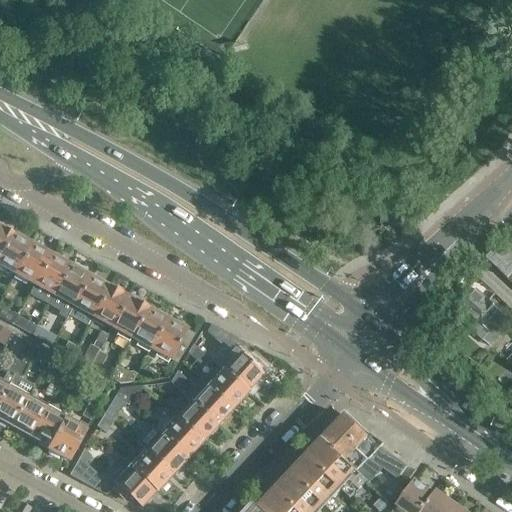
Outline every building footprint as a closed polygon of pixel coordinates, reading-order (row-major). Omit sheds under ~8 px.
[(381,202),(380,223),(401,224),(401,203),(381,202)] [(0,255),(12,234),(3,230),(5,227),(0,224),(0,255)] [(12,234),(0,255),(0,268),(14,276),(31,245),(23,240),(24,238),(14,232),(13,235),(12,234)] [(494,245),(483,257),(506,280),(507,279),(511,283),(511,237),(511,238),(509,236),(497,248),(494,245)] [(31,245),(14,276),(33,287),(51,256),(42,251),(43,249),(33,243),(32,246),(31,245)] [(51,256),(33,287),(52,297),(69,266),(61,262),(63,259),(53,254),(52,256),(51,256)] [(67,316),(89,277),(81,273),(82,270),(72,264),(71,267),(69,266),(52,297),(64,304),(56,318),(63,322),(67,316)] [(90,319),(108,288),(100,283),(101,280),(91,275),(90,278),(89,277),(67,316),(86,326),(90,319)] [(110,329),(127,298),(119,294),(121,291),(111,286),(110,288),(108,288),(90,319),(102,325),(110,329)] [(504,316),(476,290),(461,307),(461,308),(455,315),(482,340),(504,316)] [(127,298),(110,329),(129,340),(146,309),(145,308),(147,305),(136,300),(135,302),(127,298)] [(0,304),(0,318),(12,325),(18,315),(0,304)] [(146,309),(129,340),(148,351),(166,319),(165,319),(166,316),(156,311),(155,313),(146,309)] [(18,315),(12,325),(30,336),(36,325),(18,315)] [(166,319),(148,351),(170,362),(179,345),(186,348),(194,335),(183,329),(184,326),(175,321),(173,323),(166,319)] [(36,325),(30,336),(50,346),(56,336),(36,325)] [(11,333),(0,327),(0,344),(4,346),(11,333)] [(98,352),(101,345),(107,335),(98,330),(93,341),(91,344),(90,344),(81,360),(90,366),(98,352)] [(201,341),(195,348),(210,361),(216,354),(201,341)] [(67,342),(62,352),(70,357),(76,347),(67,342)] [(193,345),(187,355),(203,369),(210,361),(195,348),(193,345)] [(89,367),(99,373),(106,356),(98,352),(90,366),(89,367)] [(218,369),(220,371),(246,394),(247,393),(245,392),(251,386),(254,386),(259,381),(259,377),(260,376),(259,375),(263,371),(252,361),(248,365),(233,352),(230,355),(231,356),(218,369)] [(0,399),(7,387),(8,385),(21,363),(13,359),(1,382),(0,381),(0,399)] [(27,396),(32,387),(24,382),(31,368),(21,363),(8,385),(7,387),(0,399),(0,423),(6,426),(8,425),(10,426),(26,398),(27,396)] [(125,375),(113,369),(107,380),(117,385),(130,384),(134,377),(129,375),(125,375)] [(203,385),(205,387),(231,411),(231,410),(238,403),(241,403),(245,398),(245,395),(246,394),(220,371),(218,369),(203,385)] [(177,371),(169,383),(175,388),(185,378),(177,371)] [(510,387),(499,376),(493,382),(504,393),(510,387)] [(51,399),(57,388),(50,384),(43,395),(51,399)] [(188,402),(190,404),(216,428),(216,426),(223,419),(226,419),(231,413),(231,411),(205,387),(203,385),(188,402)] [(126,406),(142,388),(140,387),(117,389),(114,394),(125,404),(126,406)] [(64,392),(57,388),(51,399),(58,403),(64,392)] [(125,404),(114,394),(103,413),(110,420),(125,404)] [(26,398),(10,426),(14,428),(14,431),(20,434),(22,433),(30,437),(46,409),(47,407),(27,396),(26,398)] [(174,418),(176,419),(201,443),(209,435),(211,435),(216,430),(216,428),(190,404),(188,402),(174,418)] [(81,417),(89,422),(96,409),(88,404),(81,417)] [(47,407),(30,437),(38,442),(38,444),(48,449),(47,450),(48,451),(66,417),(47,407)] [(112,422),(110,420),(103,413),(94,429),(102,436),(112,422)] [(66,417),(48,451),(67,461),(70,457),(71,458),(86,431),(87,429),(66,417)] [(158,434),(160,436),(186,460),(188,457),(191,457),(196,452),(196,448),(201,443),(176,419),(174,418),(158,434)] [(344,418),(322,441),(357,472),(383,445),(370,436),(366,440),(344,418)] [(144,451),(145,452),(171,476),(173,474),(176,473),(181,468),(181,465),(186,460),(160,436),(158,434),(144,451)] [(92,435),(81,454),(91,460),(102,441),(92,435)] [(305,457),(340,489),(350,498),(358,490),(361,493),(369,484),(357,472),(322,441),(321,440),(305,457)] [(129,467),(131,468),(143,480),(155,491),(157,490),(158,490),(159,489),(161,489),(166,484),(166,481),(171,476),(145,452),(144,451),(129,467)] [(305,457),(290,474),(324,506),(330,511),(336,511),(342,507),(332,498),(340,489),(305,457)] [(131,468),(129,467),(123,461),(108,477),(117,486),(114,490),(124,500),(128,495),(141,507),(142,505),(145,505),(148,502),(150,499),(150,496),(153,494),(155,491),(143,480),(131,468)] [(290,474),(274,491),(296,511),(318,511),(324,506),(290,474)] [(91,488),(96,484),(83,477),(80,482),(91,488)] [(413,481),(397,505),(396,507),(402,511),(420,511),(433,495),(413,481)] [(296,511),(274,491),(258,508),(262,511),(296,511)] [(435,492),(433,495),(420,511),(450,511),(455,506),(435,492)] [(388,502),(381,496),(372,505),(380,511),(388,502)] [(28,511),(30,509),(18,502),(12,511),(28,511)]
